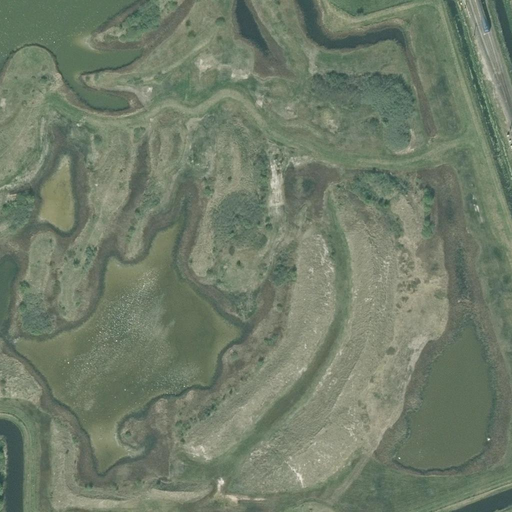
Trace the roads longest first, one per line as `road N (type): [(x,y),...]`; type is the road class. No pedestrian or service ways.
road 1 (track): [(323,0),(334,25),(416,5),(435,13),(511,246)]
road 2 (track): [(34,511),(31,427),(14,409),(0,409)]
